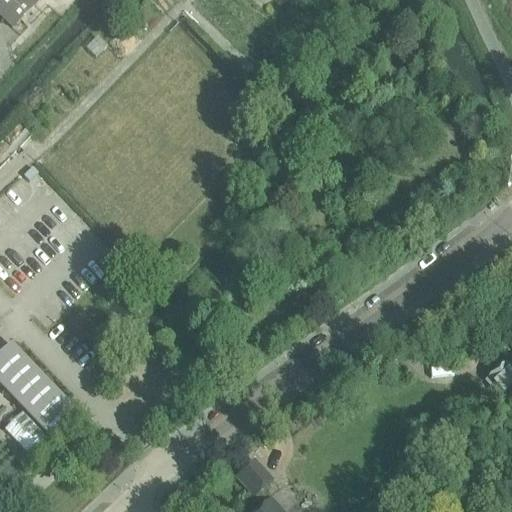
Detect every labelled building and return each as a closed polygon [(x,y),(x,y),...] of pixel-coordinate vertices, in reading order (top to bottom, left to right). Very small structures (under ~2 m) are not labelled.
[(0,0),(0,15),(16,32),(39,9),(29,0),(0,0)] [(0,389),(55,448),(82,420),(60,397),(12,347),(0,360),(0,389)] [(511,372),(505,365),(483,385),(505,409),(511,402),(511,372)] [(20,416),(4,431),(35,465),(51,449),(20,416)] [(262,491),(270,483),(254,465),(237,481),(253,499),(262,491)] [(262,491),(253,499),(260,506),(269,498),(262,491)]
